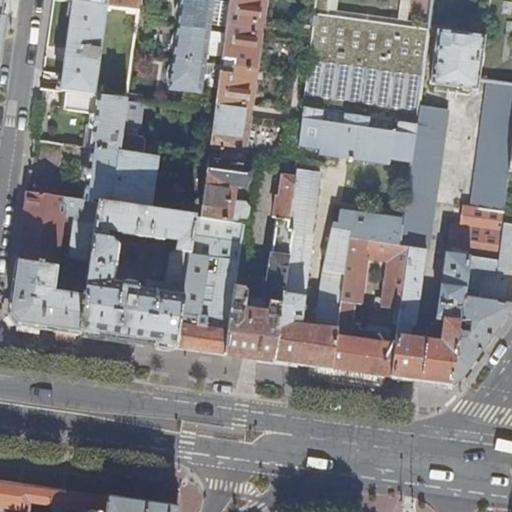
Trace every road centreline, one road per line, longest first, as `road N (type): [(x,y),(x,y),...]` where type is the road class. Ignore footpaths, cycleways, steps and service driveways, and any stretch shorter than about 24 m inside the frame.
road 1 (primary): [(250,444),(0,409)]
road 2 (residential): [(0,225),(31,0)]
